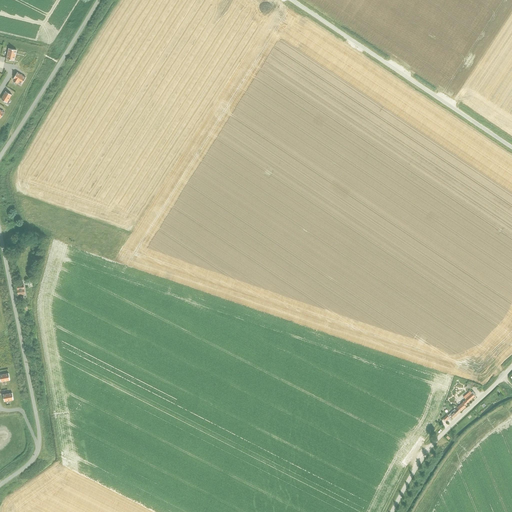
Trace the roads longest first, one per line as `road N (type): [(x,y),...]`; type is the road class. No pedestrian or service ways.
road 1 (unclassified): [(0,484),(32,459),(39,441),(0,231)]
road 2 (unclassified): [(511,147),(294,0)]
road 3 (unclassified): [(391,511),(429,447),(511,366)]
road 4 (unclassified): [(0,157),(98,0)]
